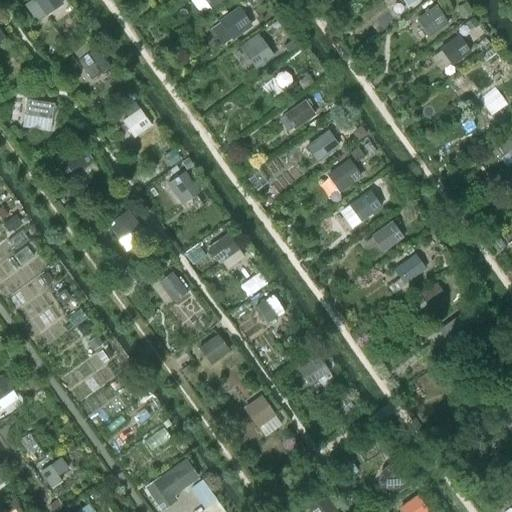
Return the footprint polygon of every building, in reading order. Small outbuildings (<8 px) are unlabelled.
[(33,0),(45,17),(63,5),(59,0),(33,0)] [(202,0),(209,10),(223,0),(202,0)] [(427,36),(447,23),(435,5),(415,18),(427,36)] [(231,41),(251,26),(237,7),(217,21),(231,41)] [(451,66),(470,52),(457,34),(438,48),(451,66)] [(255,70),(273,57),(260,38),(241,51),(255,70)] [(90,80),(109,67),(95,47),(77,60),(90,80)] [(468,102),(493,85),(479,66),(464,76),(468,83),(459,89),(468,102)] [(26,96),(24,113),(51,117),(53,101),(26,96)] [(498,126),(511,114),(511,112),(500,97),(485,109),(498,126)] [(294,130),(315,115),(304,100),(283,115),(294,130)] [(133,138),(151,126),(139,109),(122,121),(133,138)] [(316,164),(339,147),(327,129),(304,146),(316,164)] [(511,136),(501,144),(507,153),(511,149),(511,136)] [(72,176),(93,161),(83,147),(62,161),(72,176)] [(338,193),(361,177),(348,159),(325,175),(338,193)] [(181,205),(199,193),(184,171),(166,184),(181,205)] [(360,222),(381,207),(369,191),(348,206),(360,222)] [(131,238),(143,229),(129,209),(106,225),(118,242),(129,235),(131,238)] [(382,253),(403,238),(391,221),(370,236),(382,253)] [(219,264),(240,249),(228,233),(207,248),(219,264)] [(403,285),(425,269),(414,254),(392,270),(403,285)] [(172,302),(186,292),(172,272),(158,282),(172,302)] [(430,312),(447,299),(435,283),(418,295),(430,312)] [(62,305),(70,299),(63,289),(55,295),(62,305)] [(265,326),(285,312),(273,294),(253,307),(265,326)] [(449,346),(470,331),(458,314),(437,330),(449,346)] [(210,366),(229,352),(217,334),(197,348),(210,366)] [(322,388),(334,380),(329,372),(316,353),(296,367),(309,387),(317,381),(322,388)] [(0,398),(12,390),(2,375),(0,375),(0,398)] [(257,428),(275,415),(261,395),(242,409),(257,428)] [(511,411),(500,420),(511,435),(511,434),(511,411)] [(56,459),(38,472),(51,489),(62,481),(58,476),(64,471),(56,459)] [(171,495),(196,478),(184,460),(160,477),(158,476),(144,486),(161,510),(175,500),(171,495)] [(378,477),(378,480),(378,482),(378,485),(379,487),(380,489),(385,496),(407,481),(394,461),(383,469),(381,470),(380,472),(379,475),(378,477)] [(310,511),(336,511),(337,511),(323,492),(306,505),(310,511)] [(400,511),(429,511),(417,495),(398,508),(400,511)] [(0,511),(22,511),(13,500),(0,508),(0,511)]
